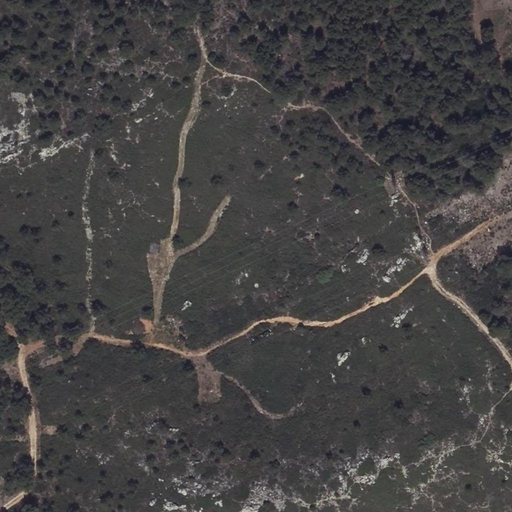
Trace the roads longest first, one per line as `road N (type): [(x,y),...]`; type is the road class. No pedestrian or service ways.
road 1 (track): [(430,270),(344,319),(262,318),(194,354),(97,337),(40,336),(20,344)]
road 2 (track): [(511,218),(439,254),(430,270),(485,322),(511,363)]
road 3 (track): [(0,324),(20,344),(34,449),(23,492),(0,510)]
